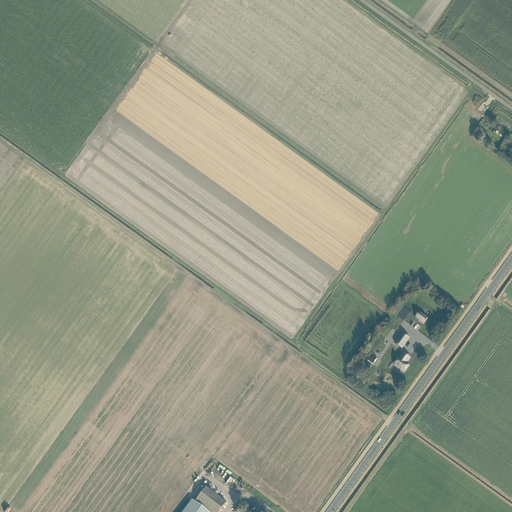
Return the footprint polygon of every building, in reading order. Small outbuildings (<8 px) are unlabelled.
[(419,312),(415,318),(417,320),(418,319),(424,324),(428,318),(419,312)] [(402,334),(395,344),(402,349),(409,339),(402,334)] [(399,359),(394,366),(403,372),(408,365),(405,364),(409,358),(403,354),(400,359),(399,359)] [(371,355),(367,361),(373,365),(377,359),(371,355)] [(206,488),(195,502),(208,511),(219,511),(226,503),(206,488)] [(206,511),(192,501),(183,511),(206,511)]
